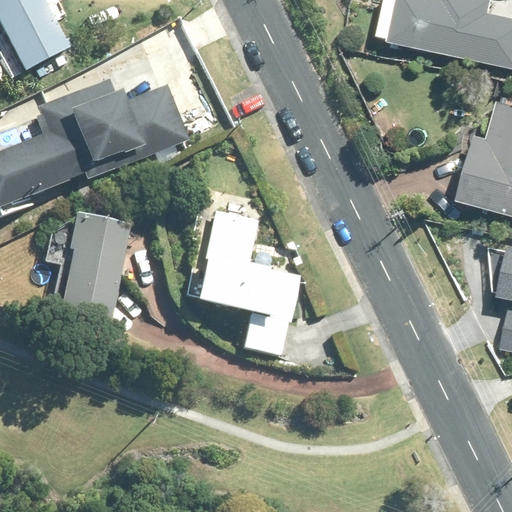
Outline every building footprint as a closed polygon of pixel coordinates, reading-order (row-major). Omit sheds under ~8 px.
[(0,0),(0,21),(7,35),(0,39),(0,53),(14,80),(73,49),(47,0),(0,0)] [(384,0),(376,39),(387,41),(386,45),(511,71),(511,19),(488,15),(492,1),(488,0),(384,0)] [(137,20),(121,29),(127,39),(142,30),(137,20)] [(0,155),(0,183),(10,207),(147,149),(124,93),(78,112),(72,99),(41,112),(50,135),(0,155)] [(475,138),(456,205),(511,220),(511,108),(498,104),(487,142),(475,138)] [(253,316),(245,350),(282,358),(289,325),(293,325),(302,278),(252,267),(260,223),(217,213),(207,262),(209,263),(200,305),(253,316)] [(63,270),(54,310),(114,322),(133,228),(78,216),(75,233),(55,229),(47,267),(63,270)] [(496,300),(511,302),(511,252),(503,251),(496,300)]
